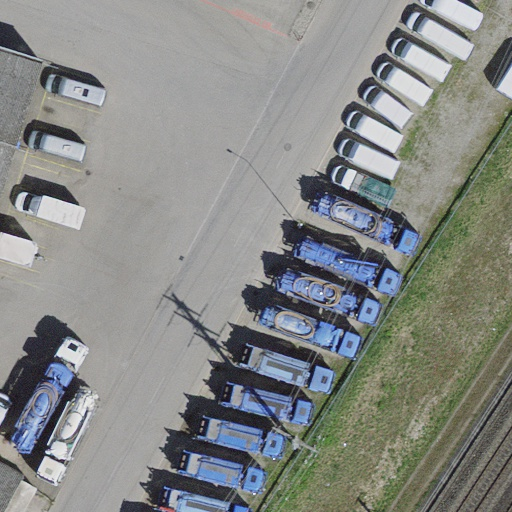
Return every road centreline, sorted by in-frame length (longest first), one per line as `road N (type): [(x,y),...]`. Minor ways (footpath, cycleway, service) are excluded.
road 1 (unclassified): [(369,0),(94,511)]
road 2 (track): [(511,344),(402,511)]
